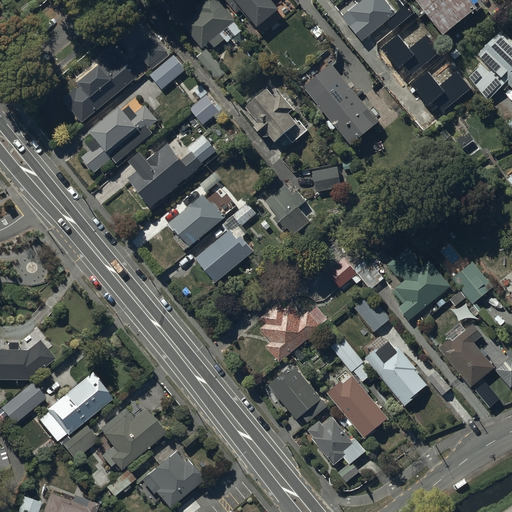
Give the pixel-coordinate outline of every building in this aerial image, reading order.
[(183,27),(202,50),(210,44),(215,50),(226,42),(228,44),(243,31),(216,0),(206,0),(196,9),(199,13),(183,27)] [(223,0),(236,16),(241,12),(257,31),(280,13),(271,3),(274,0),(223,0)] [(390,0),(356,0),(342,12),(363,36),(397,7),(390,0)] [(416,0),(445,31),(476,4),(472,0),(416,0)] [(511,41),(502,32),(482,52),(489,60),(470,78),(487,102),(508,82),(511,86),(511,41)] [(154,38),(136,52),(148,68),(166,53),(154,38)] [(82,125),(136,80),(126,68),(129,65),(122,57),(117,61),(108,51),(94,63),(97,66),(75,84),(78,88),(63,102),(82,125)] [(226,74),(207,51),(197,59),(217,82),(226,74)] [(149,76),(162,91),(186,71),(174,56),(149,76)] [(332,57),(305,81),(319,97),(317,99),(323,106),(325,104),(353,136),(380,112),(332,57)] [(244,105),(258,121),(255,125),(264,134),(271,133),(277,140),(286,132),(294,140),(307,128),(299,119),(298,120),(289,111),(294,106),(281,93),(277,97),(266,85),(244,105)] [(207,97),(189,111),(203,127),(220,113),(207,97)] [(117,166),(153,134),(149,130),(158,122),(145,107),(135,115),(129,108),(122,113),(120,110),(90,136),(94,141),(87,148),(91,152),(81,161),(95,176),(113,161),(117,166)] [(163,203),(178,189),(178,188),(185,182),(186,183),(199,172),(204,178),(213,170),(206,162),(216,153),(202,138),(188,151),(191,154),(181,162),(168,147),(148,164),(140,156),(129,165),(136,174),(127,182),(144,201),(143,202),(151,211),(162,202),(163,203)] [(338,162),(313,167),(317,187),(342,182),(338,162)] [(218,170),(202,183),(214,198),(230,186),(218,170)] [(286,185),(267,201),(282,218),(280,220),(287,228),(289,226),(295,234),(311,220),(301,204),(306,200),(298,190),(294,193),(286,185)] [(237,192),(229,199),(236,208),(244,201),(237,192)] [(185,254),(226,220),(213,205),(211,207),(203,197),(168,227),(176,238),(173,240),(185,254)] [(257,215),(248,205),(234,217),(243,227),(257,215)] [(228,234),(196,261),(216,284),(255,252),(243,238),(238,241),(233,235),(238,231),(230,222),(223,228),(228,234)] [(452,283),(430,254),(421,262),(417,257),(419,256),(409,242),(387,259),(402,278),(396,283),(399,287),(396,289),(404,298),(400,302),(411,315),(452,283)] [(349,243),(324,264),(340,285),(352,275),(357,281),(364,276),(371,286),(385,275),(372,259),(366,264),(349,243)] [(493,283),(473,257),(451,274),(461,286),(450,295),(456,302),(468,293),(473,299),(493,283)] [(372,291),(355,304),(374,328),(391,315),(372,291)] [(280,358),(322,323),(320,321),(328,315),(318,302),(310,308),(308,306),(302,311),(291,298),(285,302),(280,297),(261,312),(266,318),(260,323),(271,337),(266,341),(280,358)] [(472,382),(495,362),(475,340),(486,330),(474,317),(465,325),(459,318),(446,330),(449,335),(440,343),(472,382)] [(365,432),(388,413),(360,380),(372,370),(362,359),(365,357),(343,332),(331,343),(354,370),(339,383),(341,386),(332,394),(365,432)] [(366,353),(406,401),(420,389),(418,387),(428,379),(416,365),(417,364),(399,343),(396,345),(389,336),(377,346),(376,345),(366,353)] [(0,382),(28,382),(54,362),(39,344),(27,353),(0,353),(0,382)] [(511,351),(496,365),(511,384),(511,382),(511,351)] [(328,402),(296,363),(293,365),(287,358),(277,367),(280,370),(268,380),(298,415),(303,411),(308,418),(328,402)] [(437,367),(429,374),(443,391),(452,384),(437,367)] [(92,375),(46,412),(57,425),(51,430),(57,438),(55,440),(74,462),(98,442),(84,424),(111,402),(101,390),(103,389),(92,375)] [(32,385),(0,410),(13,426),(45,401),(32,385)] [(114,466),(120,473),(164,436),(144,412),(134,421),(125,411),(100,432),(103,435),(102,436),(112,449),(101,458),(110,469),(114,466)] [(340,469),(347,478),(360,467),(352,458),(367,445),(356,432),(352,435),(333,412),(324,420),(321,415),(309,425),(314,431),(313,433),(335,460),(345,452),(350,460),(340,469)] [(3,447),(0,448),(0,471),(11,468),(3,447)] [(184,466),(175,455),(147,478),(159,492),(155,495),(169,511),(203,484),(187,463),(184,466)] [(96,511),(99,507),(73,497),(71,504),(49,496),(42,511),(96,511)] [(192,498),(176,511),(197,511),(201,509),(192,498)]
